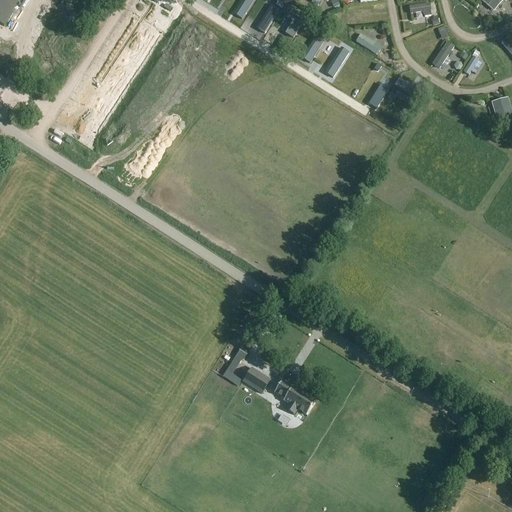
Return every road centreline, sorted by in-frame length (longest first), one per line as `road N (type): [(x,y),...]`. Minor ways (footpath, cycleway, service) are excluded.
road 1 (unclassified): [(511,452),(0,122)]
road 2 (track): [(511,81),(478,93),(454,91),(408,62),(388,0)]
road 3 (track): [(29,141),(122,0)]
